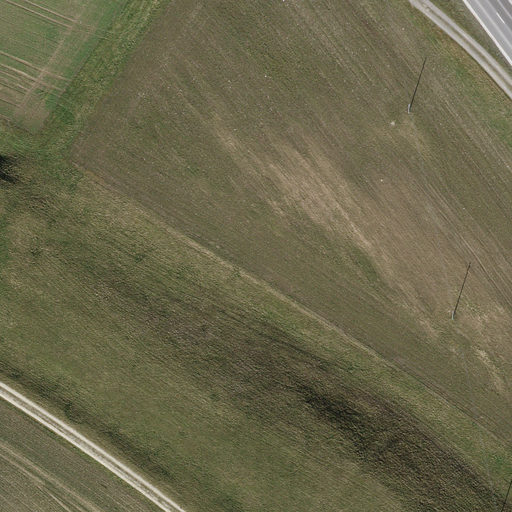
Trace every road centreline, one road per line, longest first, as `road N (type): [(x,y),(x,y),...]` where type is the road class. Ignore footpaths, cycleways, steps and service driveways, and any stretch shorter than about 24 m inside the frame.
road 1 (track): [(0,387),(177,511)]
road 2 (track): [(409,0),(511,100)]
